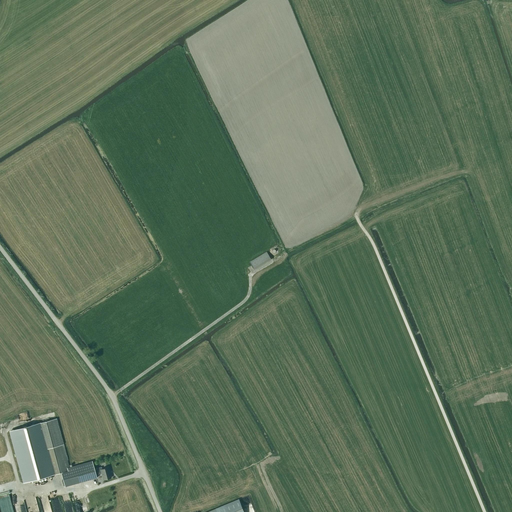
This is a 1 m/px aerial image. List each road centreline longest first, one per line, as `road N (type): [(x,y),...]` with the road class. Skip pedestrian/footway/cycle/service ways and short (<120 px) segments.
road 1 (track): [(484,511),(355,216)]
road 2 (tertiary): [(159,511),(111,396),(0,247)]
